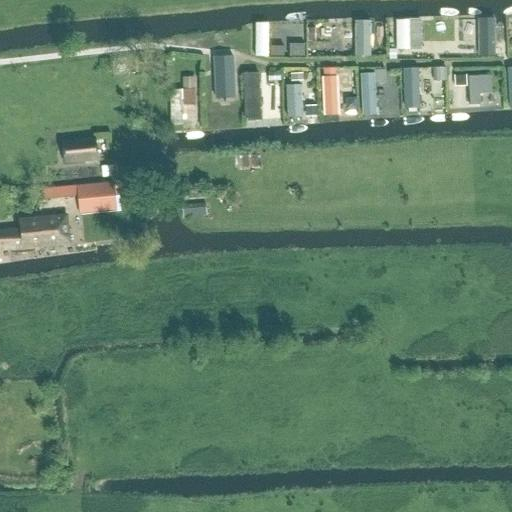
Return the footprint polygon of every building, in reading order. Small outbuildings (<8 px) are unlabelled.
[(495,20),(478,20),(479,59),(496,58),(495,20)] [(371,22),(355,22),(355,57),(371,57),(371,22)] [(409,22),(396,23),(397,53),(410,52),(409,22)] [(464,29),(464,22),(440,22),(440,48),(476,48),(476,29),(464,29)] [(268,58),(268,25),(255,25),(255,58),(268,58)] [(305,46),(289,47),(289,59),(305,59),(305,46)] [(285,49),(271,49),(271,59),(285,59),(285,49)] [(234,97),(232,57),(213,58),(215,98),(234,97)] [(418,68),(403,69),(405,110),(420,109),(418,68)] [(445,68),(433,68),(434,83),(446,83),(445,68)] [(340,118),(339,79),(337,79),(336,71),(323,71),(324,80),(322,80),(323,119),(340,118)] [(375,76),(360,77),(363,119),(377,118),(375,86),(386,85),(386,72),(375,73),(375,76)] [(281,83),(281,75),(268,75),(268,83),(281,83)] [(304,83),(303,75),(290,76),(290,84),(304,83)] [(491,75),(454,77),(455,90),(467,89),(468,107),(480,106),(479,94),(492,94),(491,75)] [(261,122),(260,76),(244,77),(245,123),(261,122)] [(182,91),(170,91),(170,126),(183,126),(182,109),(196,109),(196,79),(182,79),(182,91)] [(302,120),(301,87),(286,87),(287,121),(302,120)] [(119,91),(120,113),(134,113),(133,91),(119,91)] [(316,108),(305,108),(305,119),(316,119),(316,108)] [(96,159),(94,139),(62,142),(64,163),(96,159)] [(76,186),(79,212),(102,210),(99,184),(76,186)] [(207,218),(206,205),(181,207),(182,219),(207,218)] [(0,249),(68,244),(66,216),(19,220),(20,230),(0,231),(0,249)]
